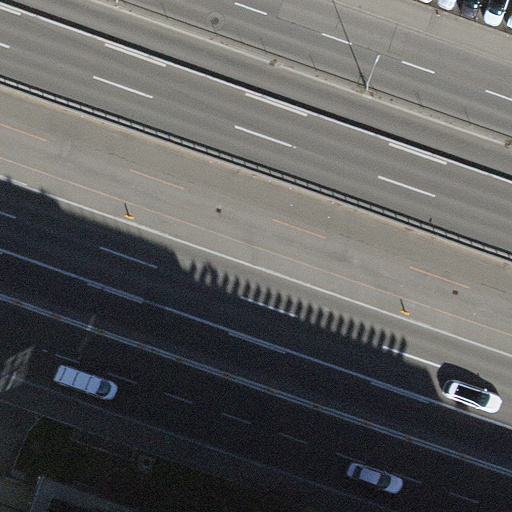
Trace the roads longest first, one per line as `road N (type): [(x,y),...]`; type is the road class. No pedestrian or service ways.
road 1 (motorway): [(511,220),(0,42)]
road 2 (primary): [(0,347),(505,511)]
road 3 (motorway): [(0,211),(311,325)]
road 4 (motorway): [(0,260),(311,325)]
road 5 (primary): [(511,102),(228,0)]
road 6 (motorway): [(311,325),(511,393)]
